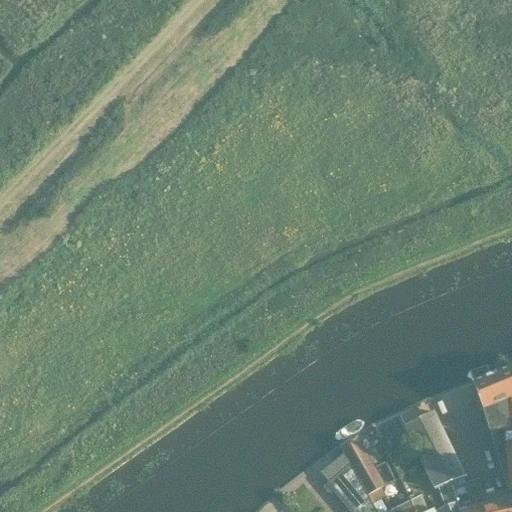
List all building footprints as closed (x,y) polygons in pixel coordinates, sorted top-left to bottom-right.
[(511,369),(472,386),(482,412),(511,399),(511,369)] [(511,399),(482,412),(489,435),(507,496),(511,494),(511,399)] [(462,475),(442,434),(446,432),(436,412),(433,414),(404,428),(434,491),(437,490),(449,485),(450,490),(465,485),(462,479),(463,479),(462,475)] [(386,488),(357,439),(339,449),(349,466),(367,498),(371,506),(385,498),(381,491),(386,488)] [(384,451),(395,446),(392,439),(381,444),(384,451)] [(374,511),(371,506),(367,498),(349,466),(327,486),(347,511),(374,511)] [(476,481),(465,485),(450,490),(458,511),(491,511),(489,505),(485,506),(476,481)] [(458,511),(450,490),(449,485),(437,490),(444,508),(438,511),(458,511)] [(407,499),(413,511),(434,511),(431,511),(426,511),(420,498),(414,501),(412,497),(407,499)] [(511,511),(511,499),(489,505),(491,511),(511,511)]
